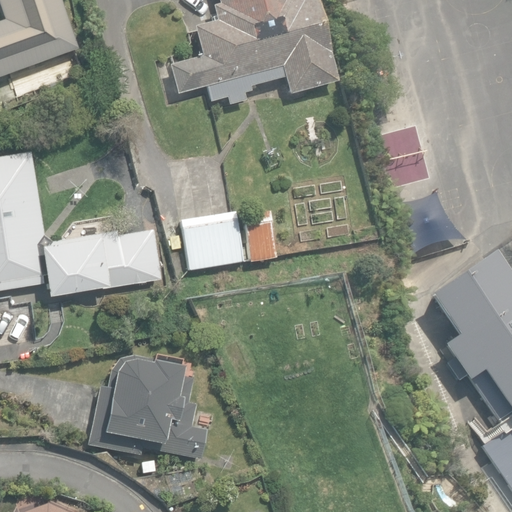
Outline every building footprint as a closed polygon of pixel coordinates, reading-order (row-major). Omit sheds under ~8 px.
[(0,22),(0,78),(77,50),(58,0),(0,0),(0,21),(0,23),(0,22)] [(225,99),(227,106),(243,102),(242,95),(248,94),(247,89),(254,87),(283,79),(288,96),(334,83),(312,0),(216,0),(217,5),(211,7),(215,22),(193,27),(200,57),(168,65),(176,95),(203,88),(207,104),(225,99)] [(0,292),(45,285),(47,299),(159,281),(151,231),(116,237),(115,232),(49,243),(41,237),(28,154),(0,158),(0,292)] [(442,195),(406,208),(422,254),(458,242),(442,195)] [(180,221),(188,272),(241,264),(234,213),(180,221)] [(241,217),(248,263),(254,263),(275,259),(268,213),(254,215),(241,217)] [(511,290),(486,252),(425,294),(454,336),(440,345),(465,381),(467,380),(502,430),(478,447),(511,496),(511,290)] [(141,449),(199,460),(204,431),(191,429),(195,405),(186,404),(191,381),(179,379),(181,369),(127,359),(122,359),(116,362),(112,369),(108,377),(105,391),(98,389),(87,446),(140,456),(141,449)]
